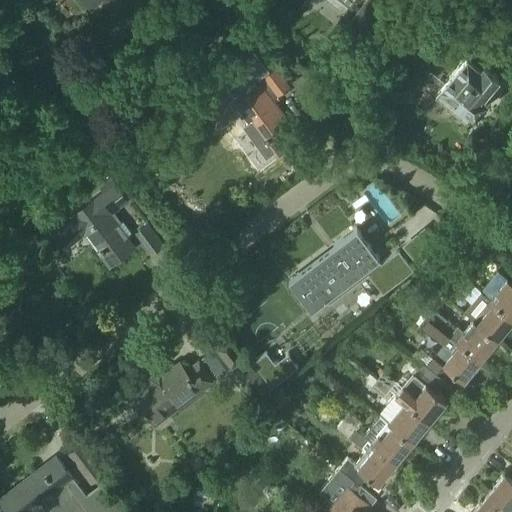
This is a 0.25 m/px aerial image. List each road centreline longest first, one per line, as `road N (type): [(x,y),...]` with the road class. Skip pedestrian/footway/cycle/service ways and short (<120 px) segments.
road 1 (residential): [(0,423),(329,174),(370,161),(398,168),(511,245)]
road 2 (residential): [(110,111),(3,0)]
road 3 (residential): [(511,407),(426,511)]
